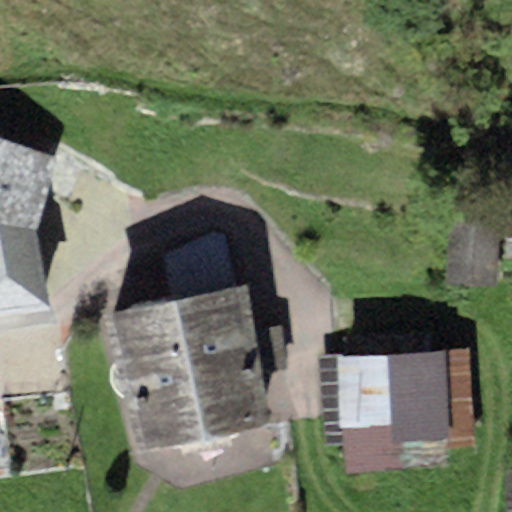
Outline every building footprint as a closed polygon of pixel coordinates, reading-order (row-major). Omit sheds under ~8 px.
[(59,157),(0,138),(0,315),(50,308),(34,234),(59,157)] [(498,291),(503,221),(452,217),(446,287),(498,291)] [(248,286),(103,317),(139,452),(272,425),(263,373),(256,333),(248,286)] [(280,328),(256,333),(263,373),(287,368),(280,328)] [(469,351),(336,355),(340,399),(344,445),(346,474),(441,469),(442,450),(475,446),(469,351)] [(344,445),(340,399),(325,400),(329,447),(344,445)]
